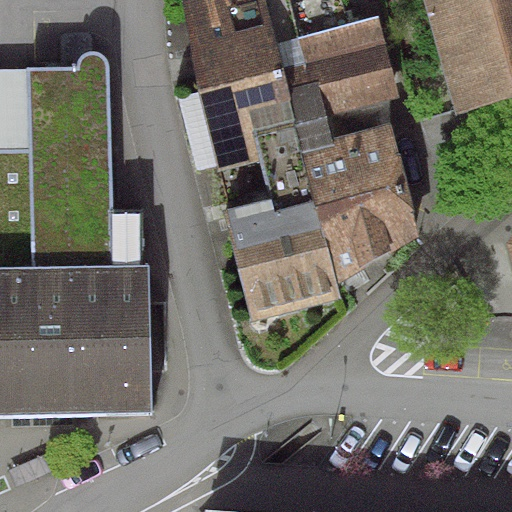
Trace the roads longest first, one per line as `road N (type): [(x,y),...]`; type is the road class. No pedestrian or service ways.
road 1 (residential): [(235,407),(147,81),(140,0)]
road 2 (residential): [(511,195),(293,396)]
road 3 (residential): [(511,401),(293,396)]
road 4 (residential): [(235,407),(96,511)]
